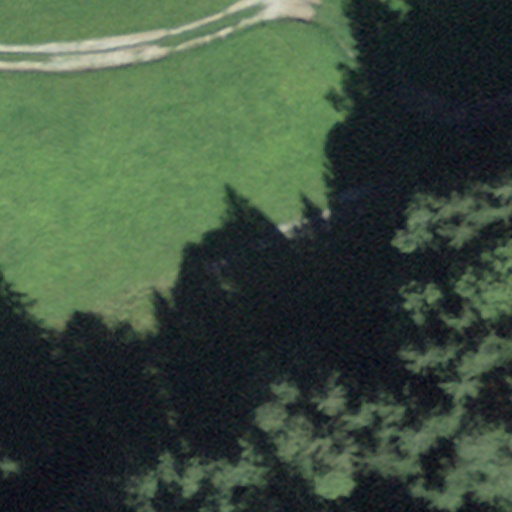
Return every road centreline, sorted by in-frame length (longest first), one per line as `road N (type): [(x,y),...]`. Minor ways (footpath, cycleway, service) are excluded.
road 1 (track): [(0,48),(122,46),(270,0)]
road 2 (track): [(294,0),(335,17),(408,95),(455,115),(511,94)]
